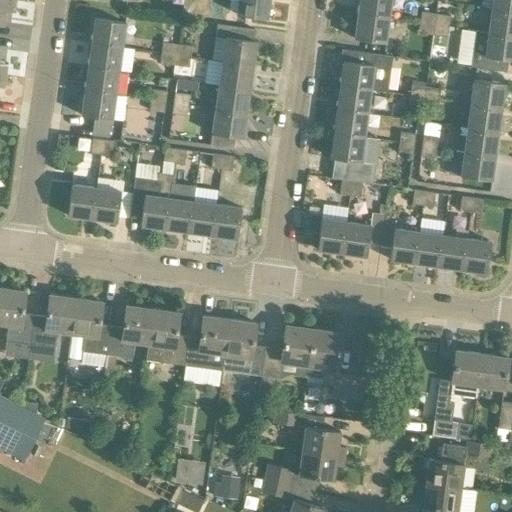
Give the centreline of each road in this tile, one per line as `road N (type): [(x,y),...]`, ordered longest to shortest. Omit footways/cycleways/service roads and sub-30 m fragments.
road 1 (residential): [(273,287),(311,0)]
road 2 (residential): [(25,253),(57,0)]
road 3 (residential): [(273,287),(25,253)]
road 4 (residential): [(374,511),(409,304)]
road 5 (residential): [(409,304),(273,287)]
